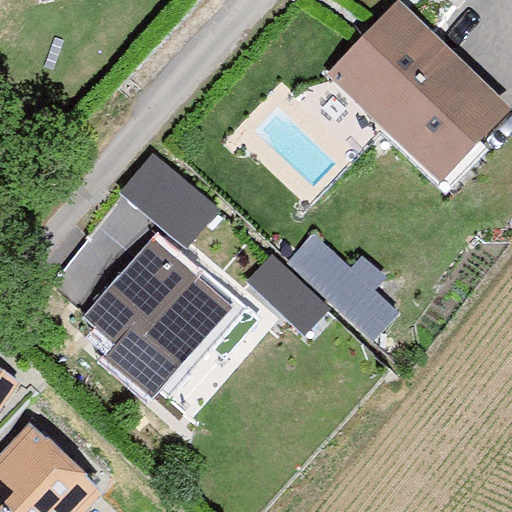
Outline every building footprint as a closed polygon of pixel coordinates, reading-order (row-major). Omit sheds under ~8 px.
[(397,13),(339,74),(440,169),(498,109),(397,13)] [(218,208),(153,156),(125,191),(189,243),(218,208)] [(285,267),(369,343),(397,313),(372,290),(385,277),(363,258),(352,270),(314,236),(285,267)] [(224,305),(154,246),(94,317),(126,343),(116,354),(155,387),(224,305)] [(273,257),(250,283),(305,332),(328,307),(273,257)] [(0,373),(0,406),(15,383),(0,373)] [(71,511),(101,479),(38,423),(0,464),(0,511),(71,511)]
